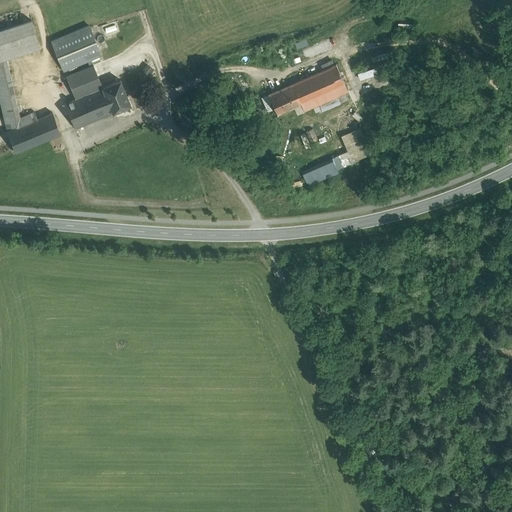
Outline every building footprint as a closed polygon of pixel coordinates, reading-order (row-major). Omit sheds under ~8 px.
[(35,23),(0,31),(0,61),(7,60),(41,52),(35,23)] [(88,25),(51,41),(64,70),(101,55),(88,25)] [(37,119),(34,112),(19,119),(7,60),(0,61),(0,101),(7,132),(37,119)] [(148,63),(140,71),(146,78),(154,70),(148,63)] [(337,64),(293,84),(302,104),(304,111),(349,92),(337,64)] [(93,65),(66,76),(75,99),(102,87),(93,65)] [(120,80),(102,87),(112,113),(131,106),(120,80)] [(293,84),(268,94),(277,115),(302,104),(293,84)] [(75,99),(64,103),(75,129),(112,113),(102,87),(75,99)] [(37,119),(7,132),(16,153),(61,134),(52,113),(37,119)] [(313,129),(305,132),(310,143),(317,140),(313,129)] [(351,150),(332,158),(332,159),(337,169),(355,161),(351,150)] [(332,159),(302,172),(309,186),(339,173),(337,169),(332,159)]
